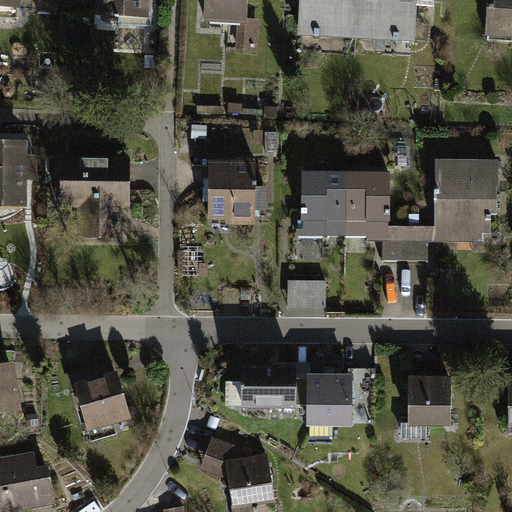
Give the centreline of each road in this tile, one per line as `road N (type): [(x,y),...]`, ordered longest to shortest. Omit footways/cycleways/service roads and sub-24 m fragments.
road 1 (residential): [(511,332),(182,328)]
road 2 (residential): [(182,328),(177,428),(119,511)]
road 3 (residential): [(182,328),(0,325)]
